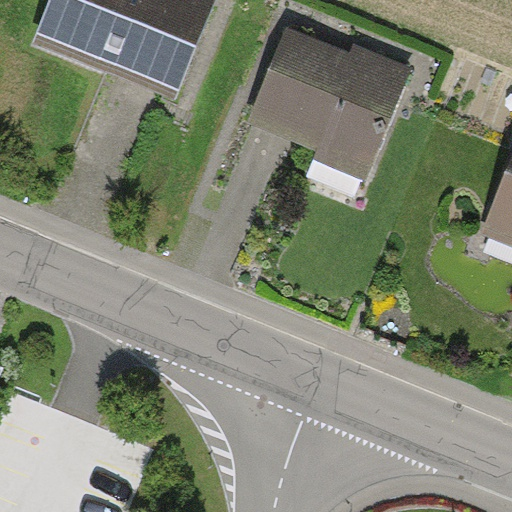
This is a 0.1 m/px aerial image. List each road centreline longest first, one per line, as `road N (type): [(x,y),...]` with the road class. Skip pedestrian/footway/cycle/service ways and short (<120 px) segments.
road 1 (residential): [(0,256),(320,386)]
road 2 (residential): [(320,386),(511,463)]
road 3 (residential): [(275,511),(320,386)]
